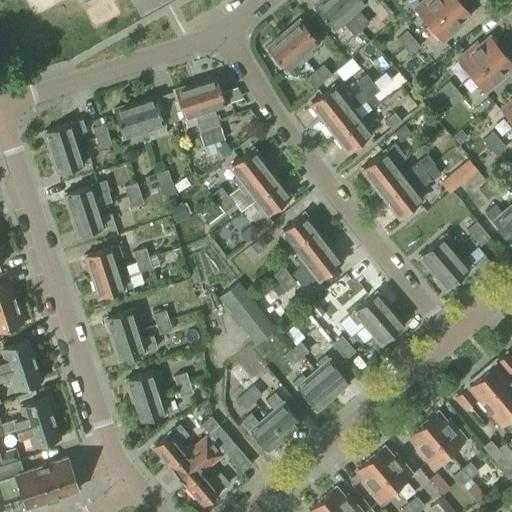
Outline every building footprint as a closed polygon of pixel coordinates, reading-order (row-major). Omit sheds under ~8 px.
[(360,29),(335,0),(321,0),(313,7),(333,30),(341,22),(353,36),(360,29)] [(362,0),(335,0),(360,29),(368,23),(357,9),(365,2),(362,0)] [(427,26),(457,0),(424,0),(417,6),(420,9),(415,13),(427,26)] [(469,14),(457,0),(427,26),(439,40),(443,36),(445,39),(462,24),(460,22),(469,14)] [(299,20),(282,35),(305,61),(312,54),(309,50),(318,42),(299,20)] [(402,47),(412,38),(405,30),(395,38),(402,47)] [(305,61),(282,35),(265,49),(284,71),(294,63),(297,67),(305,61)] [(470,77),(500,51),(489,37),(480,45),(478,43),(460,57),(463,59),(458,63),(470,77)] [(412,38),(402,47),(409,55),(419,46),(412,38)] [(511,64),(500,51),(470,77),(482,90),(486,87),(488,89),(505,74),(503,72),(511,64)] [(440,69),(435,63),(427,69),(433,75),(440,69)] [(314,71),(323,81),(330,74),(322,64),(314,71)] [(323,81),(314,71),(306,78),(315,88),(323,81)] [(361,90),(371,82),(365,73),(354,81),(361,90)] [(215,76),(194,83),(213,143),(223,139),(219,127),(220,127),(216,113),(214,113),(213,109),(224,105),(215,76)] [(445,97),(455,89),(448,80),(438,89),(445,97)] [(345,101),(322,120),(334,135),(357,117),(352,111),(369,98),(378,90),(371,82),(361,90),(350,98),(346,102),(345,101)] [(213,143),(194,83),(173,90),(182,118),(194,115),(195,120),(194,120),(198,133),(199,133),(203,146),(213,143)] [(346,102),(350,98),(344,91),(340,94),(332,85),(309,104),(322,120),(345,101),(346,102)] [(462,97),(455,89),(445,97),(452,105),(462,97)] [(163,125),(154,97),(154,96),(133,103),(144,136),(153,133),(152,128),(163,125)] [(511,125),(511,100),(503,107),(505,110),(501,113),(511,125)] [(407,101),(383,120),(390,129),(414,109),(407,101)] [(144,136),(133,103),(112,109),(122,138),(133,135),(134,139),(144,136)] [(358,119),(357,117),(334,135),(347,151),(370,133),(365,127),(369,123),(363,115),(358,119)] [(51,152),(76,144),(73,135),(86,131),(82,119),(44,132),(51,152)] [(95,138),(107,134),(104,123),(91,127),(95,138)] [(393,132),(397,139),(399,141),(410,133),(403,124),(393,132)] [(488,148),(498,139),(491,131),(481,139),(488,148)] [(107,134),(95,138),(98,148),(111,145),(107,134)] [(498,139),(488,148),(495,156),(505,147),(498,139)] [(231,151),(223,141),(215,147),(222,157),(231,151)] [(373,185),(396,167),(406,159),(394,143),(384,151),(360,169),(373,185)] [(76,144),(51,152),(57,173),(90,162),(86,151),(79,153),(76,144)] [(237,187),(266,164),(253,148),(229,166),(236,175),(231,179),(237,187)] [(396,167),(373,185),(385,201),(424,171),(434,164),(426,154),(417,162),(401,174),(396,167)] [(451,191),(477,170),(468,159),(439,182),(448,193),(451,191)] [(266,164),(237,187),(244,195),(248,191),(254,198),(278,180),(266,164)] [(155,173),(159,186),(171,182),(167,169),(155,173)] [(477,170),(451,191),(458,199),(474,185),(486,199),(494,193),(487,182),(477,170)] [(424,171),(385,201),(398,217),(421,199),(415,192),(431,180),(424,171)] [(159,186),(155,173),(144,177),(148,189),(159,186)] [(494,176),(487,182),(494,193),(503,186),(494,176)] [(278,180),(254,198),(255,200),(247,206),(254,214),(262,208),(267,215),(291,196),(278,180)] [(71,215),(97,207),(93,195),(108,190),(105,181),(64,194),(71,215)] [(126,196),(139,192),(136,182),(123,186),(126,196)] [(216,203),(227,195),(220,187),(210,195),(216,203)] [(142,202),(139,192),(126,196),(130,207),(142,202)] [(233,204),(227,195),(216,203),(223,212),(233,204)] [(180,201),(167,207),(174,222),(187,215),(180,201)] [(223,212),(216,203),(202,215),(208,223),(223,212)] [(511,243),(511,212),(507,207),(501,212),(494,204),(484,213),(511,244),(511,243)] [(100,217),(97,207),(71,215),(78,236),(113,224),(110,214),(100,217)] [(292,248),(316,229),(303,212),(279,231),(285,238),(280,241),(287,250),(291,246),(292,248)] [(472,238),(482,229),(475,221),(465,229),(472,238)] [(246,242),(257,233),(250,225),(240,233),(246,242)] [(328,245),(316,229),(292,248),(298,255),(293,258),(300,267),(328,245)] [(489,237),(482,229),(472,238),(479,246),(489,237)] [(432,272),(455,253),(448,245),(451,242),(444,234),(418,256),(432,272)] [(260,237),(249,245),(256,254),(266,246),(260,237)] [(328,245),(300,267),(306,274),(310,271),(317,280),(341,261),(328,245)] [(91,277),(117,268),(113,256),(116,255),(113,246),(84,256),(91,277)] [(135,261),(148,257),(144,247),(132,251),(135,261)] [(455,253),(432,272),(445,289),(472,267),(465,259),(462,261),(455,253)] [(490,263),(483,255),(472,263),(480,272),(490,263)] [(148,257),(135,261),(138,271),(151,268),(148,257)] [(278,283),(289,275),(282,266),(272,274),(278,283)] [(117,268),(91,277),(98,298),(127,288),(124,278),(121,279),(117,268)] [(289,275),(278,283),(285,291),(296,283),(289,275)] [(0,307),(14,302),(8,282),(0,284),(0,307)] [(275,329),(242,287),(238,282),(219,296),(257,343),(275,329)] [(277,297),(284,290),(278,283),(271,289),(277,297)] [(366,328),(389,308),(375,292),(349,315),(356,323),(359,319),(366,328)] [(323,312),(315,301),(308,307),(317,317),(323,312)] [(14,302),(0,307),(0,329),(21,323),(14,302)] [(111,339),(137,330),(133,318),(137,317),(134,308),(105,318),(111,339)] [(403,324),(389,308),(366,328),(374,336),(370,339),(377,347),(403,324)] [(155,324),(168,320),(164,310),(152,313),(155,324)] [(168,320),(155,324),(158,333),(159,334),(171,330),(168,320)] [(137,330),(111,339),(118,359),(147,350),(156,347),(151,335),(158,333),(155,324),(137,330)] [(337,352),(348,343),(341,335),(331,343),(337,352)] [(0,371),(33,361),(26,339),(0,348),(4,360),(0,361),(0,371)] [(291,348),(299,358),(307,351),(299,341),(291,348)] [(354,351),(348,343),(337,352),(344,360),(354,351)] [(299,358),(291,348),(283,355),(291,365),(299,358)] [(511,374),(509,371),(511,368),(511,360),(505,353),(496,360),(496,361),(480,374),(511,411),(511,374)] [(321,364),(312,372),(331,396),(348,382),(326,355),(318,362),(321,364)] [(365,365),(357,355),(350,361),(359,370),(365,365)] [(33,361),(0,371),(0,380),(0,381),(10,378),(14,390),(40,382),(33,361)] [(131,401),(158,392),(154,381),(157,380),(154,370),(125,380),(131,401)] [(176,386),(188,382),(185,372),(172,376),(176,386)] [(331,396),(312,372),(303,379),(300,377),(293,383),(315,410),(331,396)] [(511,428),(511,411),(480,374),(465,387),(464,387),(455,395),(465,408),(477,397),(500,425),(504,422),(510,430),(511,428)] [(188,382),(176,386),(179,396),(192,392),(188,382)] [(245,391),(244,391),(253,401),(261,394),(252,384),(245,391)] [(253,401),(244,391),(236,398),(244,409),(253,401)] [(161,404),(158,392),(131,401),(138,422),(168,412),(165,402),(161,404)] [(266,417),(283,437),(299,422),(279,399),(274,392),(264,400),(273,410),(266,417)] [(17,429),(52,418),(45,397),(19,405),(23,417),(14,420),(17,429)] [(422,423),(448,454),(465,440),(446,419),(444,421),(436,411),(422,423)] [(283,437),(266,417),(258,423),(250,413),(240,421),(246,427),(266,451),(283,437)] [(208,433),(217,424),(210,416),(200,424),(208,433)] [(52,418),(17,429),(20,439),(29,436),(33,447),(59,438),(52,418)] [(0,434),(13,430),(10,422),(0,424),(0,434)] [(171,466),(185,452),(178,443),(188,434),(178,423),(152,446),(169,467),(171,466)] [(448,454),(422,423),(409,434),(417,444),(414,446),(432,467),(448,454)] [(217,424),(208,433),(205,436),(221,454),(223,452),(234,443),(217,424)] [(205,436),(185,452),(171,466),(186,484),(202,471),(221,455),(221,454),(205,436)] [(0,442),(0,463),(18,458),(14,448),(3,452),(0,442)] [(251,464),(234,443),(223,452),(240,472),(251,464)] [(383,446),(369,457),(395,488),(411,474),(393,454),(391,455),(383,446)] [(511,452),(510,449),(493,462),(507,479),(511,474),(511,452)] [(0,508),(3,508),(3,511),(11,511),(76,491),(65,458),(29,470),(24,457),(8,462),(0,465),(0,508)] [(395,488),(369,457),(356,468),(364,478),(361,481),(378,501),(395,488)] [(461,468),(469,478),(477,471),(469,461),(461,468)] [(469,478),(461,468),(452,475),(461,485),(469,478)] [(202,471),(186,484),(185,485),(202,505),(228,482),(219,472),(209,480),(202,471)] [(321,498),(332,511),(360,511),(345,494),(342,497),(334,487),(321,498)] [(407,503),(414,511),(416,511),(424,506),(415,496),(407,503)] [(454,511),(442,497),(428,508),(431,511),(454,511)] [(332,511),(321,498),(307,509),(309,511),(332,511)] [(414,511),(407,503),(399,510),(400,511),(414,511)]
